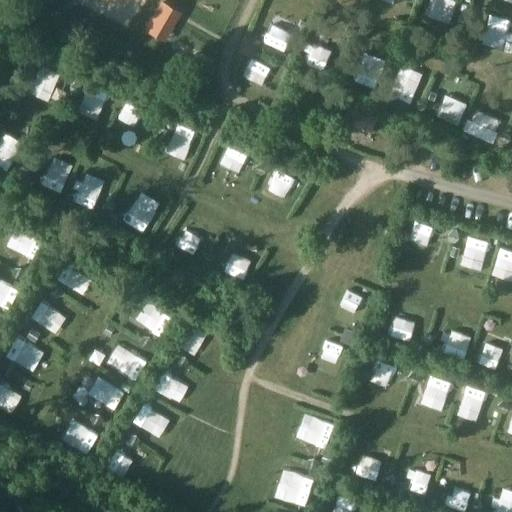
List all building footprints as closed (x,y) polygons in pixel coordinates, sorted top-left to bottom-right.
[(507,11),(510,0),(486,0),(485,5),(507,11)] [(162,2),(144,31),(161,41),(179,12),(162,2)] [(487,53),(495,22),(478,18),(470,49),(487,53)] [(257,42),(247,37),(241,50),(251,55),(257,42)] [(293,59),(292,70),(313,73),(315,62),(293,59)] [(358,92),(360,81),(337,76),(334,87),(358,92)] [(436,94),(421,122),(435,129),(450,101),(436,94)] [(400,116),(387,95),(375,103),(387,123),(400,116)] [(106,118),(128,124),(131,112),(109,106),(106,118)] [(371,134),(378,119),(350,106),(342,122),(348,124),(347,125),(365,133),(365,132),(371,134)] [(453,136),(473,142),(480,122),(460,116),(453,136)] [(176,156),(184,136),(160,127),(153,147),(176,156)] [(500,159),(511,163),(511,138),(508,137),(500,159)] [(204,167),(222,176),(232,156),(214,147),(204,167)] [(388,250),(415,257),(421,234),(394,227),(388,250)] [(438,263),(463,269),(468,244),(444,238),(438,263)] [(70,248),(65,256),(74,262),(79,253),(70,248)] [(478,272),(503,277),(508,255),(484,249),(478,272)] [(50,292),(60,267),(48,262),(38,288),(50,292)] [(220,286),(225,276),(204,267),(200,277),(220,286)] [(356,332),(344,328),(339,341),(351,346),(356,332)] [(40,334),(32,329),(26,337),(35,343),(40,334)] [(230,332),(220,336),(224,346),(233,343),(230,332)] [(0,367),(10,346),(0,340),(0,367)] [(149,394),(157,375),(147,371),(139,390),(149,394)] [(323,452),(320,461),(329,464),(332,455),(323,452)]
